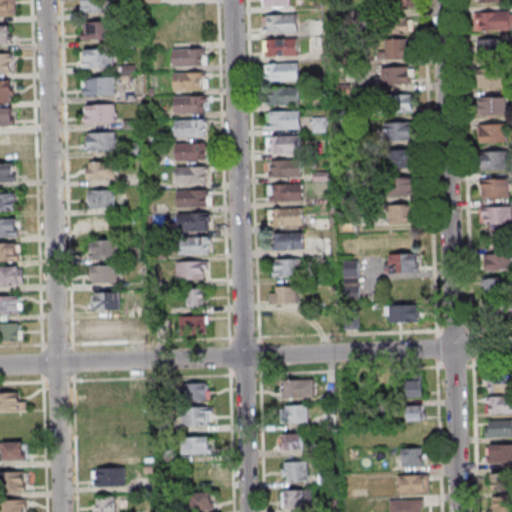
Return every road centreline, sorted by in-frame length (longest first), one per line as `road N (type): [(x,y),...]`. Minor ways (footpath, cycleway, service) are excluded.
road 1 (residential): [(511,346),(0,366)]
road 2 (residential): [(461,511),(442,0)]
road 3 (residential): [(250,511),(232,0)]
road 4 (residential): [(63,511),(48,0)]
